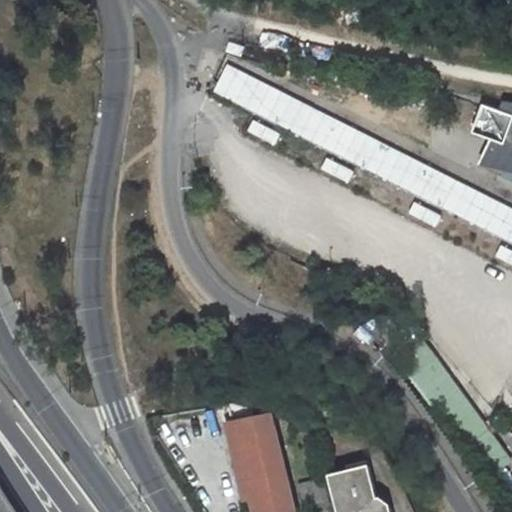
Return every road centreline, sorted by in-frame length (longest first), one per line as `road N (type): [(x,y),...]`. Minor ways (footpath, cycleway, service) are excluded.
road 1 (unclassified): [(471,511),(369,373),(207,290),(168,222),(169,59),(152,12),(132,0)]
road 2 (primary): [(122,511),(0,332)]
